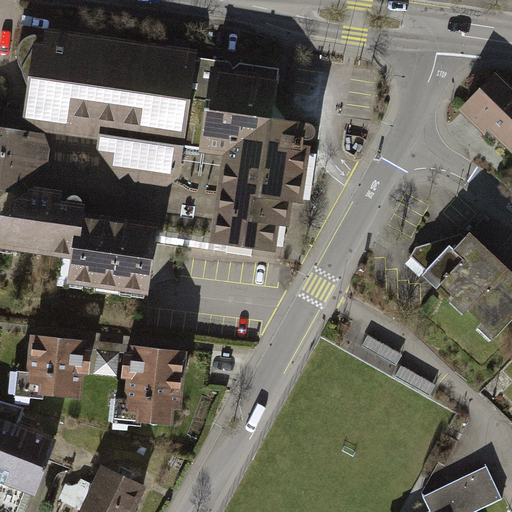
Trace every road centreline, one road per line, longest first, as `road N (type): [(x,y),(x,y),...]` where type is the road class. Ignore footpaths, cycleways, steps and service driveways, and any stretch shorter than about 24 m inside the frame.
road 1 (residential): [(194,511),(405,137)]
road 2 (secondary): [(221,0),(444,29)]
road 3 (residential): [(405,137),(511,203)]
